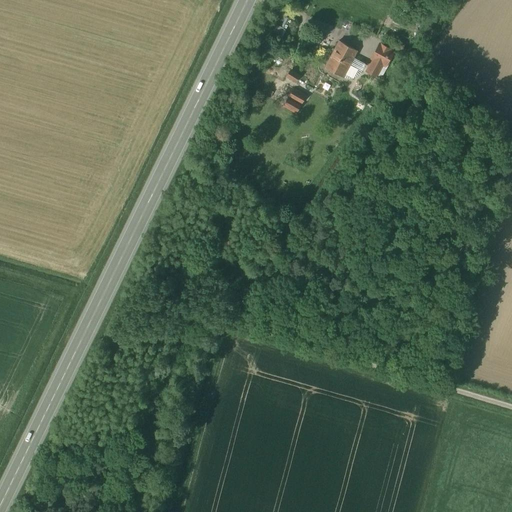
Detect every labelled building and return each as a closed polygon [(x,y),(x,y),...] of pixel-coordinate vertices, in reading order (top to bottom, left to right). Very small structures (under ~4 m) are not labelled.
[(277,24),(275,30),(285,34),(287,28),(277,24)] [(339,41),(325,67),(343,77),(354,58),(357,51),(339,41)] [(373,58),(366,71),(381,79),(386,68),(382,66),(384,64),(385,64),(392,50),(380,44),(372,58),(373,58)] [(366,64),(354,58),(343,77),(345,79),(348,79),(351,79),(353,79),(355,78),(357,77),(359,75),(361,73),(366,64)] [(293,70),(288,77),(300,84),(304,76),(293,70)] [(295,88),(287,110),(301,115),(309,93),(295,88)]
